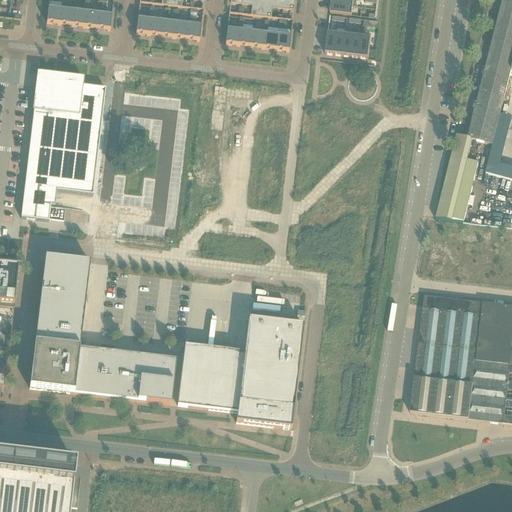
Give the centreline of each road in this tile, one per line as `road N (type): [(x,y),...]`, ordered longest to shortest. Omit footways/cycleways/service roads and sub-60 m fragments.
road 1 (unclassified): [(402,284),(446,0)]
road 2 (residential): [(11,438),(32,254),(44,246),(99,253)]
road 3 (unclassified): [(11,438),(256,466)]
road 4 (unknown): [(281,238),(222,232),(207,220),(222,97),(257,92)]
road 5 (residential): [(276,275),(319,281),(298,470)]
road 6 (unclassified): [(375,480),(402,284)]
road 7 (residential): [(299,80),(276,275)]
road 8 (residential): [(99,253),(276,275)]
road 9 (residential): [(120,59),(104,207)]
road 10 (unclassified): [(511,447),(375,480)]
